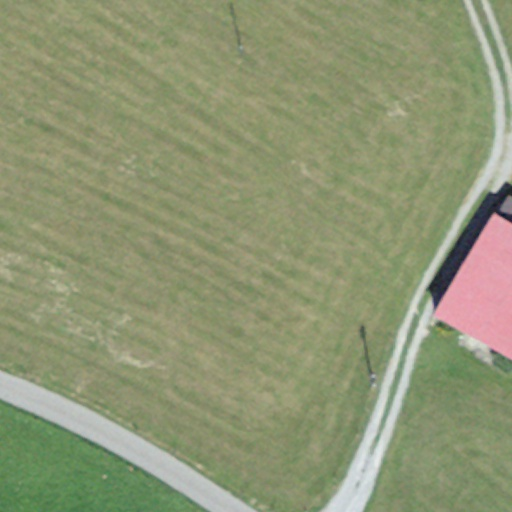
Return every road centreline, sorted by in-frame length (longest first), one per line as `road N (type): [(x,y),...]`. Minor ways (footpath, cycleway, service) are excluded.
road 1 (track): [(338,511),(369,458),(444,255),(503,146),(469,0)]
road 2 (track): [(238,511),(105,430),(0,384)]
